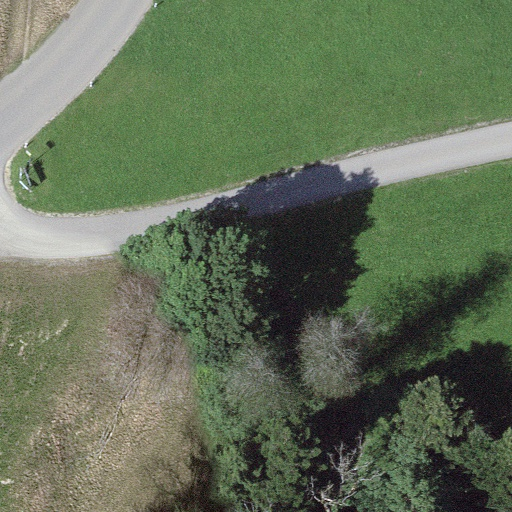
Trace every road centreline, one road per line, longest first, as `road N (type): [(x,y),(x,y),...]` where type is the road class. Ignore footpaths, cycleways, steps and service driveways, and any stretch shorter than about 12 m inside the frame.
road 1 (unclassified): [(511,141),(114,243),(0,237)]
road 2 (tertiary): [(0,128),(120,0)]
